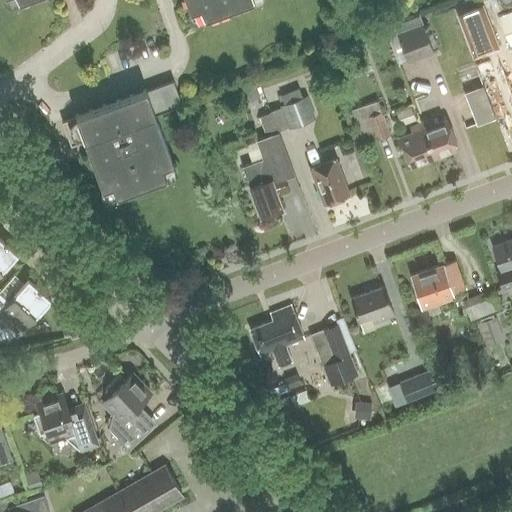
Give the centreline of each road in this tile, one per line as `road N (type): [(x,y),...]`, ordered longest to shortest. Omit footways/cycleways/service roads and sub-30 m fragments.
road 1 (residential): [(154,328),(511,182)]
road 2 (residential): [(319,511),(154,328)]
road 3 (residential): [(154,328),(98,270),(0,139)]
road 4 (residential): [(0,373),(154,328)]
